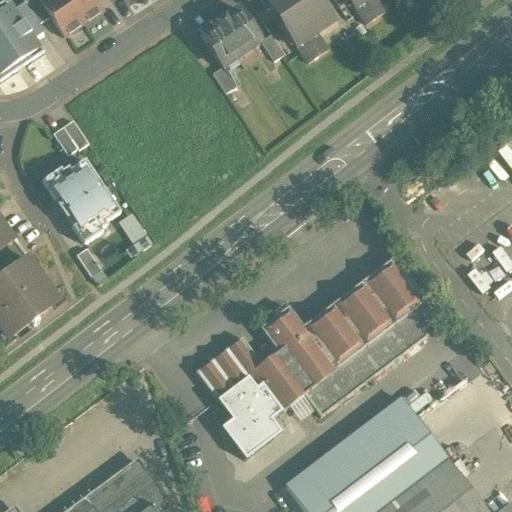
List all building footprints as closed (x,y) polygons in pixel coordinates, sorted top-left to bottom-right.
[(64,0),(42,0),(38,3),(49,19),(63,40),(83,27),(64,0)] [(64,0),(83,27),(103,13),(93,0),(64,0)] [(333,24),(316,0),(262,0),(296,50),(316,36),(333,24)] [(346,0),(354,11),(370,0),(346,0)] [(376,0),(370,0),(354,11),(365,27),(386,14),(376,0)] [(37,1),(27,7),(39,26),(49,19),(38,3),(37,1)] [(0,83),(44,56),(9,2),(0,7),(0,83)] [(238,11),(200,37),(222,70),(260,45),(238,11)] [(328,52),(316,36),(296,49),(307,66),(328,52)] [(283,57),(270,38),(260,45),(273,64),(283,57)] [(222,70),(212,77),(225,97),(235,90),(222,70)] [(88,146),(72,123),(62,130),(77,151),(78,153),(88,146)] [(77,151),(62,130),(52,137),(67,158),(77,151)] [(84,163),(69,173),(67,170),(62,174),(60,171),(41,184),(53,203),(55,201),(61,209),(59,211),(60,212),(62,211),(67,218),(65,219),(65,220),(67,219),(73,227),(71,229),(83,247),(102,235),(100,232),(106,228),(104,226),(119,216),(104,192),(99,186),(84,163)] [(133,247),(148,238),(135,215),(120,223),(133,247)] [(0,251),(12,242),(0,225),(0,251)] [(100,273),(86,251),(76,258),(90,279),(100,273)] [(27,261),(0,281),(0,332),(7,341),(28,325),(34,328),(38,324),(37,318),(58,303),(27,261)] [(193,376),(216,403),(231,425),(221,432),(245,463),(280,436),(271,423),(281,416),(302,399),(318,421),(426,339),(421,333),(437,321),(424,305),(425,304),(393,261),(301,330),(286,311),(258,332),(268,345),(252,357),(240,341),(193,376)] [(285,492),(300,511),(382,511),(447,463),(401,404),(285,492)] [(483,511),(447,463),(382,511),(483,511)] [(136,464),(70,511),(147,511),(152,509),(154,511),(163,511),(162,510),(165,509),(160,503),(163,501),(136,464)]
